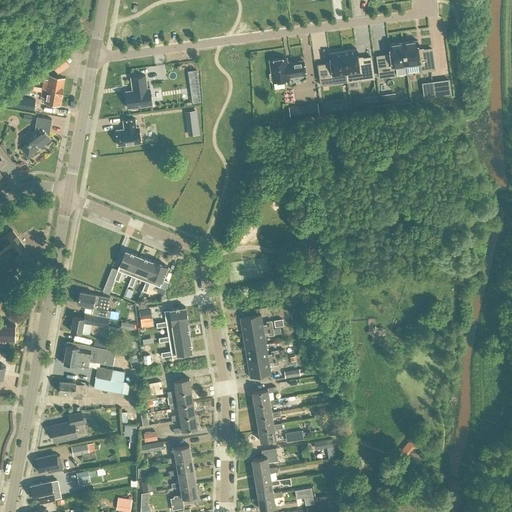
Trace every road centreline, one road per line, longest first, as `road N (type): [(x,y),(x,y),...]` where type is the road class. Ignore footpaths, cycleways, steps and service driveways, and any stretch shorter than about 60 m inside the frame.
road 1 (residential): [(223,511),(225,397),(204,259),(68,195)]
road 2 (secondary): [(9,511),(68,195)]
road 3 (residential): [(426,12),(120,55)]
road 4 (secondary): [(68,195),(95,54)]
